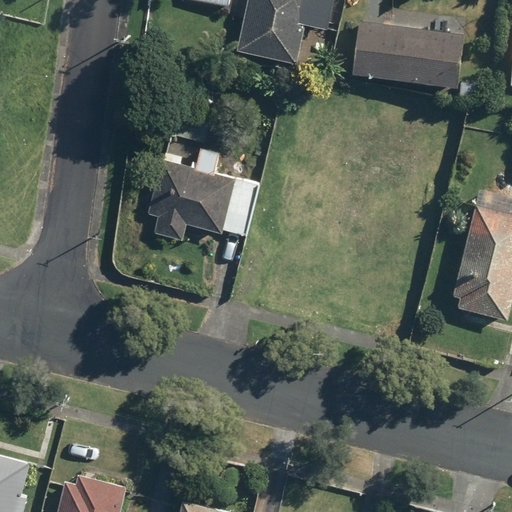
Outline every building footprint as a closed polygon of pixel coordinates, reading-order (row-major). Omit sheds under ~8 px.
[(254,0),(244,47),(294,58),(307,0),(254,0)] [(365,21),(359,72),(464,85),(470,33),(365,21)] [(0,70),(8,34),(0,32),(0,70)] [(280,155),(343,168),(360,93),(296,79),(280,155)] [(369,175),(433,188),(449,113),(386,99),(369,175)] [(511,104),(477,100),(474,121),(511,126),(511,104)] [(238,169),(164,155),(154,213),(228,226),(238,169)] [(459,302),(511,312),(511,199),(481,193),(459,302)] [(243,292),(306,306),(323,231),(259,217),(243,292)] [(332,312),(396,326),(412,251),(349,237),(332,312)] [(0,449),(0,511),(21,511),(35,458),(0,449)] [(122,511),(129,475),(80,466),(78,476),(67,473),(59,511),(122,511)] [(241,511),(193,499),(189,511),(241,511)]
